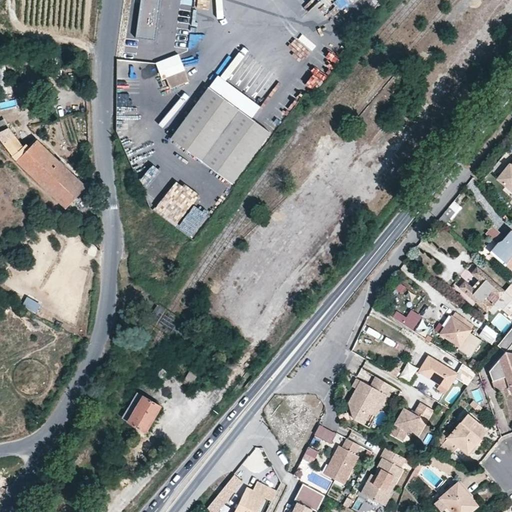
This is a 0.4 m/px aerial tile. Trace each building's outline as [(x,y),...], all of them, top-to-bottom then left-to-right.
[(161,0),(141,0),(137,37),(157,39),(161,0)] [(315,90),(341,57),(328,46),(301,80),(315,90)] [(181,54),(157,62),(162,78),(166,77),(186,70),(181,54)] [(264,101),(223,69),(209,87),(251,119),(264,101)] [(186,70),(166,77),(170,88),(189,81),(186,70)] [(290,84),(281,100),(291,106),(300,90),(290,84)] [(209,87),(171,137),(231,181),(267,131),(251,119),(209,87)] [(15,99),(0,102),(1,107),(16,105),(15,99)] [(37,182),(65,207),(85,185),(35,139),(26,149),(4,120),(0,121),(0,140),(1,142),(8,152),(17,162),(37,182)] [(505,164),(495,177),(510,190),(511,188),(511,160),(508,167),(505,164)] [(182,170),(153,210),(176,226),(205,187),(182,170)] [(454,200),(440,218),(448,224),(461,206),(454,200)] [(185,232),(192,237),(198,228),(191,223),(185,232)] [(490,242),(501,237),(495,226),(485,231),(490,242)] [(511,234),(495,252),(511,265),(511,234)] [(504,291),(476,267),(470,273),(478,280),(472,288),(464,281),(458,287),(486,313),(489,311),(493,314),(500,308),(511,318),(511,284),(504,291)] [(36,313),(41,303),(27,295),(22,305),(36,313)] [(397,310),(393,315),(414,330),(421,316),(412,310),(406,317),(397,310)] [(453,311),(439,334),(472,356),(483,340),(470,331),(474,325),(453,311)] [(424,337),(431,325),(421,319),(414,331),(424,337)] [(486,325),(483,330),(493,337),(497,332),(486,325)] [(511,329),(499,346),(505,352),(489,371),(494,387),(508,383),(508,386),(510,390),(511,389),(511,329)] [(428,355),(419,370),(440,382),(436,389),(444,394),(451,382),(456,384),(459,378),(456,376),(458,372),(428,355)] [(410,383),(418,368),(408,362),(399,377),(410,383)] [(190,368),(184,382),(192,386),(198,372),(190,368)] [(391,386),(375,377),(373,387),(361,381),(348,402),(354,419),(361,423),(376,400),(382,404),(391,386)] [(202,386),(199,391),(207,395),(210,390),(202,386)] [(127,420),(142,394),(137,391),(122,417),(127,420)] [(127,420),(146,431),(161,405),(142,394),(127,420)] [(403,405),(389,434),(400,440),(408,433),(418,437),(436,409),(420,402),(412,412),(403,405)] [(464,410),(454,421),(458,425),(449,435),(443,430),(436,439),(436,442),(430,450),(433,453),(428,462),(449,473),(455,464),(448,460),(459,449),(469,454),(481,440),(478,438),(487,430),(464,410)] [(314,436),(332,443),(337,432),(319,425),(314,436)] [(164,441),(153,435),(150,441),(161,447),(164,441)] [(343,441),(321,472),(343,482),(359,450),(343,441)] [(406,459),(385,449),(374,474),(377,476),(374,481),(369,479),(362,493),(378,500),(386,505),(393,492),(405,470),(400,466),(406,459)] [(234,474),(206,509),(210,511),(216,511),(242,480),(234,474)] [(255,488),(248,484),(233,511),(257,511),(265,498),(272,501),(277,492),(258,482),(255,488)] [(460,482),(435,502),(443,510),(447,508),(451,511),(468,511),(477,504),(460,482)] [(325,495),(304,483),(290,511),(311,511),(314,509),(318,510),(325,495)]
